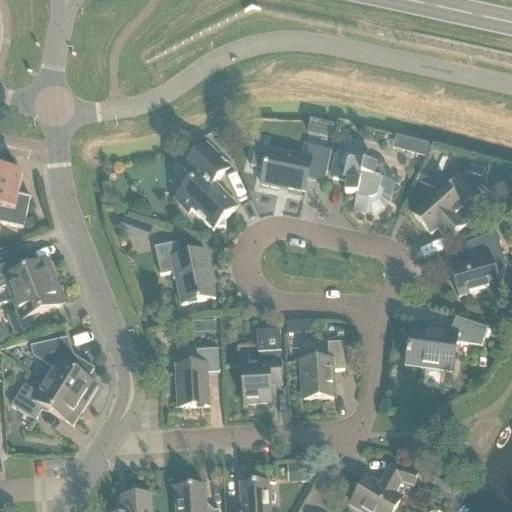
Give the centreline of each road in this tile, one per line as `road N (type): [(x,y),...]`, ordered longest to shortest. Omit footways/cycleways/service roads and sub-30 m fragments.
road 1 (unclassified): [(53,108),(84,113),(146,104),(236,53),(283,41),(511,86)]
road 2 (residential): [(376,312),(263,301),(249,283),(253,239),(277,228),(384,248),(399,265),(390,297)]
road 3 (unclassified): [(104,444),(127,402),(128,372),(71,223),(57,157)]
road 4 (residential): [(359,433),(104,444)]
road 5 (residential): [(359,433),(371,403),(376,312)]
